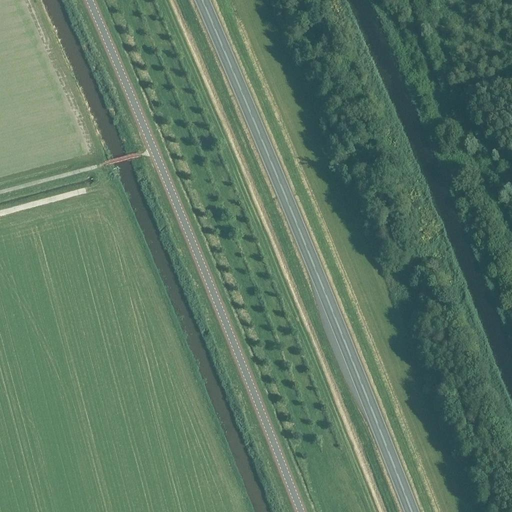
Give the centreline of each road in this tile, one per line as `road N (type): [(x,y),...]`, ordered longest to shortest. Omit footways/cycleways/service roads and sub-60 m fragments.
road 1 (unclassified): [(295,511),(84,0)]
road 2 (trunk): [(410,511),(200,0)]
